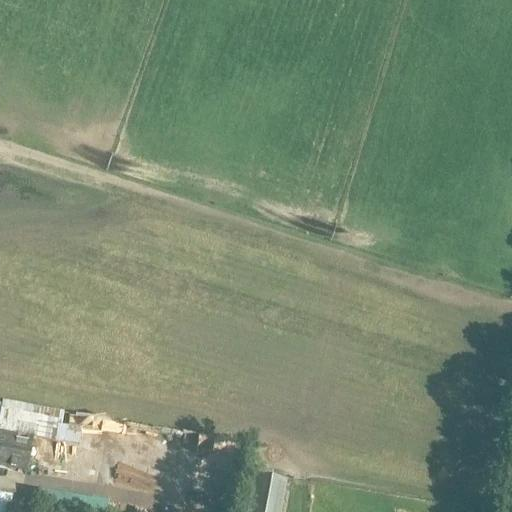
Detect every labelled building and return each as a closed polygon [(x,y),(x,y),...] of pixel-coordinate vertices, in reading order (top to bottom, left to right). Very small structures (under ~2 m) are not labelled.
[(0,433),(0,469),(26,475),(33,440),(0,433)] [(189,442),(182,480),(219,487),(226,449),(189,442)] [(112,447),(107,476),(121,478),(126,449),(112,447)] [(278,511),(284,483),(254,478),(247,511),(278,511)] [(34,506),(90,511),(98,511),(100,490),(37,484),(34,506)] [(0,511),(10,511),(12,500),(0,497),(0,511)]
